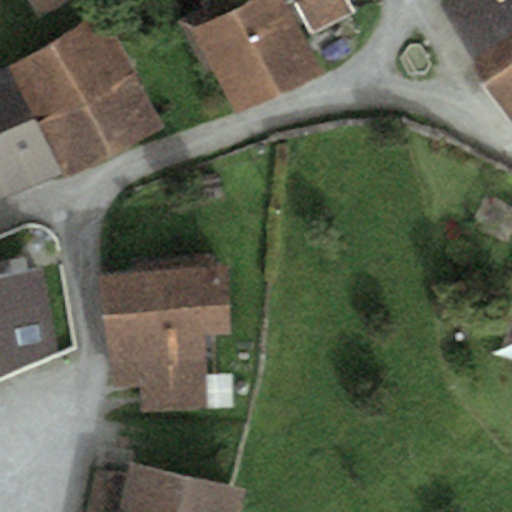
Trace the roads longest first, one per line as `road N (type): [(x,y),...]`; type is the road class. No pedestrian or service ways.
road 1 (residential): [(491,136),(408,96),(361,94),(281,111),(0,225)]
road 2 (residential): [(414,0),(491,136)]
